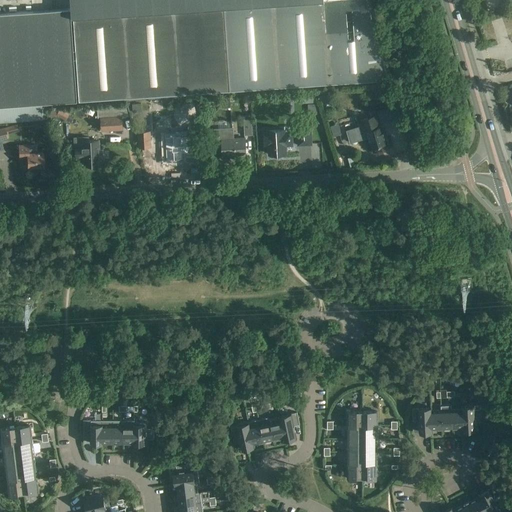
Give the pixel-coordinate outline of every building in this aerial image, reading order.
[(324,0),(308,0),(274,2),(280,86),(330,82),(326,30),(324,0)] [(274,2),(205,7),(175,9),(74,16),(80,100),(280,86),(274,2)] [(0,122),(43,120),(42,104),(77,101),(70,9),(0,14),(0,122)] [(375,27),(326,30),(330,82),(389,78),(375,27)] [(394,83),(379,86),(373,87),(375,97),(396,92),(394,83)] [(321,105),(331,102),(327,89),(317,92),(321,105)] [(300,103),(315,103),(315,94),(300,94),(300,103)] [(66,120),(69,114),(60,109),(57,115),(66,120)] [(377,114),(361,118),(367,138),(369,137),(372,148),(389,143),(383,124),(380,125),(377,114)] [(102,129),(110,129),(123,129),(123,115),(102,115),(102,129)] [(251,115),(244,115),(245,135),(252,135),(251,115)] [(341,134),(338,123),(332,125),(335,136),(341,134)] [(8,133),(6,126),(6,125),(0,126),(0,139),(9,137),(8,133)] [(311,125),(297,126),(298,144),(312,143),(311,125)] [(223,156),(231,156),(231,155),(234,154),(235,156),(236,156),(236,157),(237,159),(243,158),(244,157),(244,155),(246,155),(245,138),(233,138),(232,127),(214,128),(214,133),(208,133),(208,141),(215,140),(215,144),(222,143),(223,156)] [(270,146),(270,154),(273,153),(275,155),(280,155),(282,153),(285,153),(285,145),(292,144),(292,132),(284,132),(284,129),(269,130),(269,133),(264,133),(265,146),(270,146)] [(151,130),(150,130),(142,131),(138,131),(139,148),(152,147),(151,130)] [(192,135),(182,136),(181,135),(165,136),(166,160),(183,159),(183,154),(186,153),(186,154),(199,153),(198,136),(201,136),(200,130),(192,130),(192,135)] [(85,166),(99,165),(99,161),(103,161),(102,150),(99,150),(98,141),(88,141),(88,137),(74,138),(75,146),(76,146),(77,158),(80,158),(80,157),(85,157),(85,166)] [(28,144),(26,144),(18,144),(19,158),(27,158),(27,168),(44,167),(44,152),(36,152),(36,151),(35,148),(34,147),(32,145),(30,144),(28,144)] [(322,338),(308,341),(309,350),(324,348),(322,338)] [(441,406),(441,411),(441,410),(442,429),(452,428),(451,410),(452,410),(452,405),(441,406)] [(462,407),(462,409),(463,428),(463,430),(475,429),(474,410),(480,409),(480,405),(474,405),(474,406),(462,407)] [(432,432),(432,429),(431,429),(430,411),(431,411),(431,409),(419,409),(419,408),(412,408),(412,413),(419,412),(420,432),(432,432)] [(452,428),(463,428),(462,409),(452,410),(451,410),(452,428)] [(362,425),(378,425),(378,410),(367,411),(362,411),(362,425)] [(432,429),(442,429),(441,410),(441,411),(431,411),(430,411),(431,429),(432,429)] [(347,411),(347,425),(362,425),(362,411),(357,411),(347,411)] [(279,417),(283,437),(284,440),(296,437),(294,426),(300,424),(297,412),(291,413),(291,415),(279,417)] [(269,417),(258,419),(263,442),(273,440),(269,419),(269,417)] [(269,419),(273,440),(283,438),(283,437),(279,417),(269,419)] [(258,419),(248,421),(253,444),(263,442),(258,419)] [(91,443),(102,443),(102,420),(91,420),(91,428),(86,428),(86,436),(91,436),(91,443)] [(113,420),(102,420),(102,443),(113,443),(113,420)] [(123,420),(113,420),(113,443),(123,443),(123,420)] [(123,420),(123,443),(134,443),(134,420),(123,420)] [(134,420),(134,443),(145,443),(145,422),(134,422),(134,420)] [(254,446),(253,444),(248,421),(236,424),(237,425),(230,426),(231,431),(237,429),(242,449),(254,446)] [(347,425),(347,438),(362,438),(362,425),(347,425)] [(362,438),(378,438),(378,425),(362,425),(362,438)] [(16,428),(17,441),(32,439),(31,426),(16,428)] [(1,429),(2,443),(17,441),(16,428),(1,429)] [(347,438),(347,452),(362,452),(362,438),(347,438)] [(362,452),(378,452),(378,438),(362,438),(362,452)] [(17,441),(19,454),(34,452),(32,439),(17,441)] [(2,443),(4,456),(19,454),(17,441),(2,443)] [(19,454),(20,467),(35,466),(34,452),(19,454)] [(347,452),(347,465),(362,465),(362,452),(347,452)] [(362,465),(378,465),(378,452),(362,452),(362,465)] [(4,456),(6,469),(20,467),(19,454),(4,456)] [(362,465),(347,465),(347,479),(357,480),(357,478),(362,478),(362,465)] [(378,479),(378,465),(362,465),(362,478),(367,478),(367,480),(378,479)] [(20,467),(22,481),(37,479),(35,466),(20,467)] [(6,469),(7,483),(22,481),(20,467),(6,469)] [(193,470),(174,473),(175,485),(197,482),(197,481),(194,482),(193,470)] [(22,481),(24,494),(39,492),(37,479),(22,481)] [(7,483),(9,496),(24,494),(22,481),(7,483)] [(198,492),(197,482),(175,485),(176,485),(178,495),(198,492)] [(479,494),(480,496),(481,496),(488,511),(494,511),(500,509),(501,510),(507,507),(505,503),(499,506),(490,488),(479,494)] [(202,492),(198,492),(178,495),(179,505),(202,502),(203,502),(202,492)] [(103,496),(85,501),(88,511),(110,506),(105,507),(103,496)] [(488,511),(481,496),(480,496),(471,501),(476,511),(488,511)] [(465,511),(476,511),(471,501),(462,506),(465,511)] [(203,511),(202,502),(179,505),(179,511),(203,511)]
